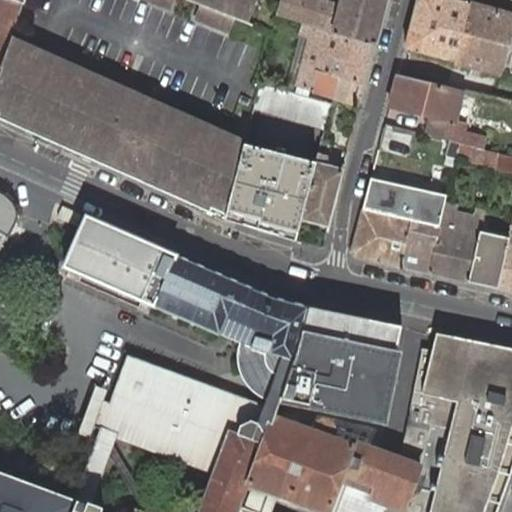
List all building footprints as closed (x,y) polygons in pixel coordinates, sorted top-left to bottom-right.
[(0,0),(0,67),(25,0),(0,0)] [(258,0),(146,0),(171,9),(175,0),(185,0),(202,6),(197,20),(230,33),(235,19),(249,24),(258,0)] [(376,45),(387,0),(341,0),(341,4),(326,0),(280,0),(277,14),(305,23),(376,45)] [(511,13),(458,0),(418,0),(406,48),(419,52),(439,57),(502,73),(511,34),(511,13)] [(365,85),(376,45),(305,23),(302,32),(312,35),(298,87),(334,98),(339,77),(365,85)] [(44,50),(13,36),(0,69),(0,117),(9,121),(12,123),(56,143),(133,178),(147,185),(169,194),(189,203),(208,211),(225,219),(227,210),(244,142),(245,140),(44,50)] [(454,124),(462,91),(450,88),(398,75),(389,107),(431,118),(427,135),(431,136),(459,143),(475,147),(477,138),(463,134),(465,126),(454,124)] [(360,105),(365,85),(339,77),(334,98),(360,105)] [(330,106),(262,85),(255,109),(323,130),(330,106)] [(329,143),(323,141),(317,162),(303,219),(328,226),(343,170),(323,165),(329,143)] [(457,145),(444,141),(440,156),(454,159),(457,145)] [(244,142),(227,210),(259,219),(258,224),(261,228),(270,231),(274,228),(274,226),(293,156),(244,142)] [(457,156),(479,162),(482,149),(475,147),(459,143),(457,156)] [(479,162),(495,168),(498,153),(482,149),(479,162)] [(495,168),(511,172),(511,157),(498,153),(495,168)] [(317,162),(293,156),(274,226),(299,233),(303,219),(317,162)] [(414,208),(415,205),(418,189),(371,178),(363,209),(411,221),(414,208)] [(400,266),(429,273),(444,211),(447,199),(448,196),(418,189),(415,205),(414,208),(411,221),(400,266)] [(429,273),(470,282),(481,231),(483,221),(484,218),(486,209),(476,206),(473,216),(458,212),(460,203),(447,199),(444,211),(429,273)] [(355,255),(400,266),(411,221),(363,209),(352,251),(355,255)] [(227,210),(225,219),(246,225),(251,227),(297,241),(299,233),(274,226),(274,228),(270,231),(261,228),(258,224),(259,219),(227,210)] [(270,511),(278,495),(328,511),(327,511),(403,511),(417,475),(421,465),(422,462),(354,439),(350,443),(332,437),(335,429),(334,422),(323,419),(319,422),(312,419),(311,422),(301,420),(299,426),(285,420),(292,400),(383,418),(402,325),(308,305),(278,298),(274,297),(84,214),(61,267),(150,305),(174,314),(185,320),(250,347),(249,352),(249,362),(252,371),(258,379),(266,386),(270,388),(264,404),(127,355),(110,402),(104,399),(99,398),(90,424),(94,426),(101,428),(102,426),(119,432),(116,438),(212,473),(197,511),(100,511),(101,509),(91,506),(75,500),(0,471),(0,511),(270,511)] [(0,255),(11,236),(0,230),(0,255)] [(470,282),(498,288),(508,239),(481,231),(470,282)] [(511,291),(511,232),(510,232),(509,236),(508,239),(498,288),(511,291)] [(422,393),(456,401),(443,458),(441,466),(438,476),(429,511),(497,511),(510,475),(511,470),(511,347),(492,343),(473,340),(437,332),(422,393)] [(90,437),(94,426),(90,424),(99,398),(104,399),(107,388),(96,385),(78,432),(90,437)] [(101,428),(75,500),(91,506),(116,438),(119,432),(102,426),(101,428)]
